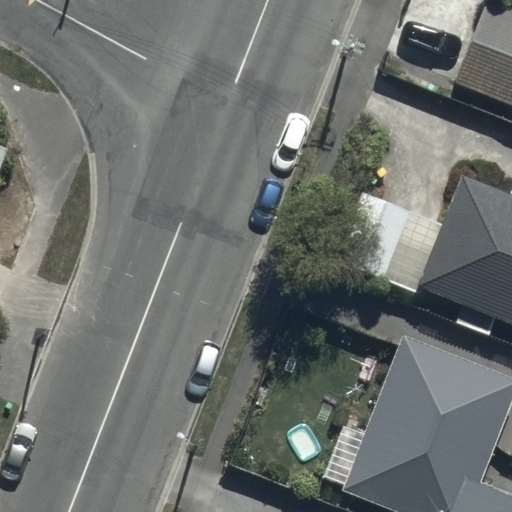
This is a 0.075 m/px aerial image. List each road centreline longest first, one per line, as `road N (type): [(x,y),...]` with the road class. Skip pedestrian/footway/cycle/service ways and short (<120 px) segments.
road 1 (tertiary): [(66,511),(224,102)]
road 2 (residential): [(224,102),(39,0)]
